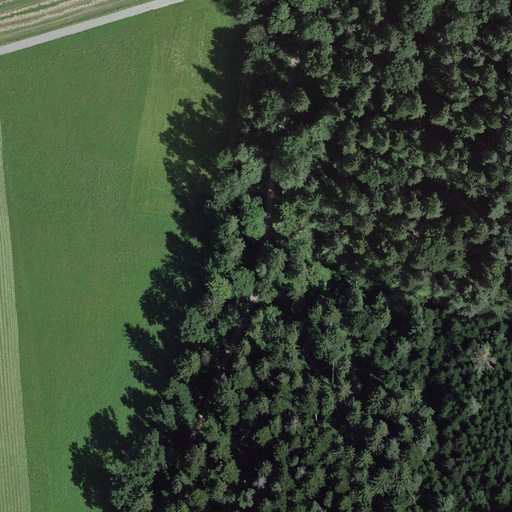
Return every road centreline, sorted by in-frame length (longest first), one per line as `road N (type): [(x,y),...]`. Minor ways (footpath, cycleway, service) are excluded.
road 1 (track): [(297,0),(271,246),(169,511)]
road 2 (residential): [(0,49),(169,0)]
